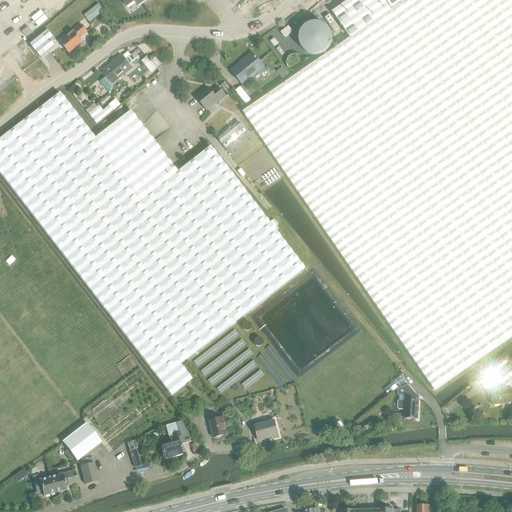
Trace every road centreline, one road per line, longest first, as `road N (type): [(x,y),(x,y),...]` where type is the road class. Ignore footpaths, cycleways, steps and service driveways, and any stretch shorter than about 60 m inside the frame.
road 1 (unclassified): [(0,125),(120,38),(147,30),(240,31),(293,0)]
road 2 (primary): [(179,511),(312,484),(443,475)]
road 3 (unclassified): [(35,511),(177,470),(211,447),(244,446)]
